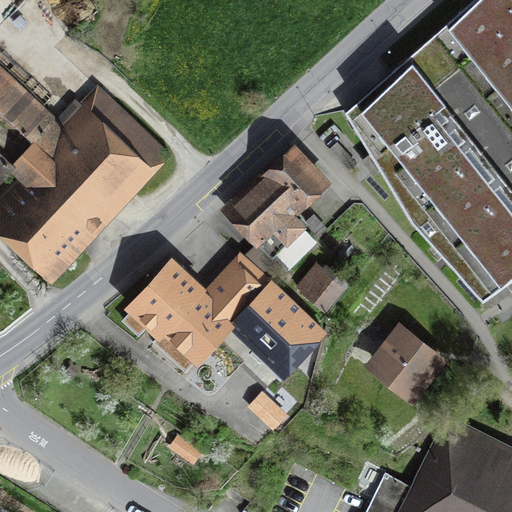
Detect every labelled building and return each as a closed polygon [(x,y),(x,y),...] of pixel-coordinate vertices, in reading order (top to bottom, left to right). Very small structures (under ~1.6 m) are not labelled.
[(511,0),(473,0),(345,112),(412,222),(483,301),(511,279),(511,0)] [(58,128),(52,123),(0,74),(0,111),(39,148),(58,128)] [(168,153),(95,86),(79,103),(75,99),(52,123),(58,128),(39,148),(53,161),(23,193),(0,217),(0,226),(45,268),(138,167),(147,176),(168,153)] [(0,184),(18,166),(0,148),(0,184)] [(328,185),(294,149),(228,211),(258,242),(248,251),(268,272),(283,257),(289,263),(311,242),(290,220),(328,185)] [(226,280),(209,298),(194,284),(172,264),(134,305),(195,361),(235,318),(288,367),(320,333),(243,262),(226,280)] [(341,286),(325,273),(307,295),(324,308),(341,286)] [(401,333),(376,364),(410,391),(438,357),(408,332),(405,336),(401,333)] [(511,511),(511,451),(449,419),(415,485),(384,470),(362,511),(511,511)]
